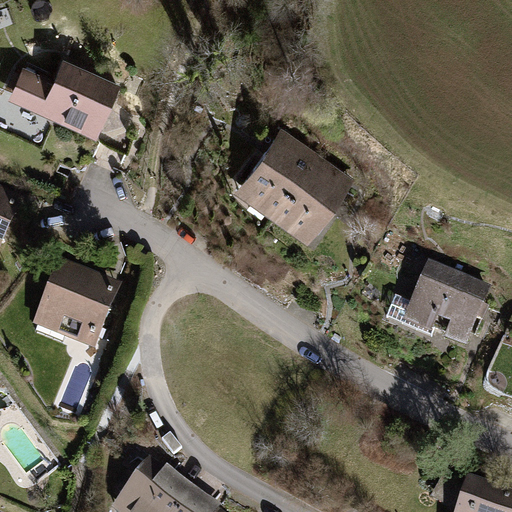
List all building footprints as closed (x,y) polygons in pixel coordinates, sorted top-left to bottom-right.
[(17,87),(13,94),(97,130),(117,85),(64,61),(54,84),(24,71),(22,75),(14,72),(9,84),(17,87)] [(282,130),(238,191),(272,215),(316,154),(282,130)] [(316,154),(272,215),(307,240),(351,179),(316,154)] [(0,242),(19,200),(0,190),(0,242)] [(116,285),(63,264),(38,326),(91,347),(116,285)] [(488,292),(430,267),(414,305),(395,297),(386,318),(431,337),(436,327),(467,340),(488,292)] [(121,511),(176,511),(189,495),(148,464),(116,508),(121,511)] [(511,511),(511,497),(469,483),(447,471),(433,496),(459,511),(458,511),(511,511)] [(212,511),(189,495),(176,511),(212,511)]
